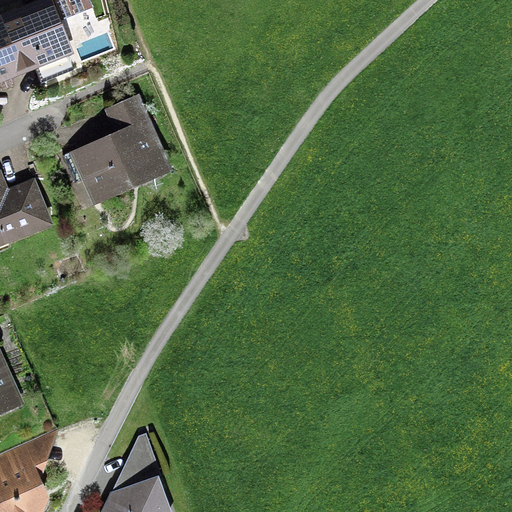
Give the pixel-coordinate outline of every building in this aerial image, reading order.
[(0,35),(15,71),(38,62),(66,51),(55,22),(92,7),(88,0),(52,0),(47,2),(0,21),(0,35)] [(0,77),(15,71),(0,35),(0,77)] [(46,81),(74,70),(66,51),(38,62),(46,81)] [(97,195),(163,167),(145,127),(152,124),(140,96),(112,108),(124,136),(81,155),(78,148),(63,154),(75,182),(89,176),(97,195)] [(0,241),(47,222),(32,184),(0,196),(0,241)] [(0,397),(9,394),(0,373),(0,397)] [(0,479),(0,511),(29,511),(30,511),(28,508),(41,502),(42,497),(29,466),(0,479)] [(166,511),(156,481),(139,487),(137,482),(121,488),(123,493),(114,496),(106,511),(166,511)]
